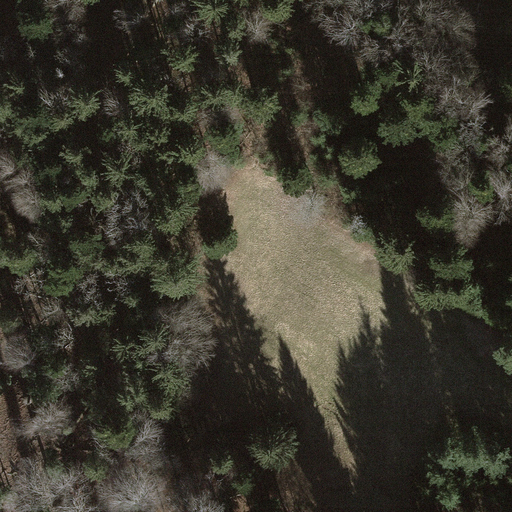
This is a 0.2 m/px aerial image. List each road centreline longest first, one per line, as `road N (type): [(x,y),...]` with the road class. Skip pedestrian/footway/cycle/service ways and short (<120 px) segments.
road 1 (track): [(0,357),(29,328),(0,210)]
road 2 (track): [(0,168),(56,32)]
